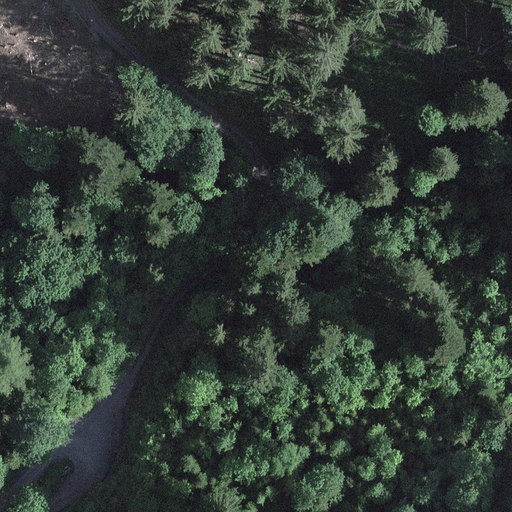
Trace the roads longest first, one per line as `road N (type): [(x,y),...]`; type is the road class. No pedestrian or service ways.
road 1 (track): [(112,416),(165,301),(247,234),(267,197),(251,148),(115,44),(74,0)]
road 2 (track): [(0,501),(61,439),(92,417),(112,416),(113,445),(63,511)]
